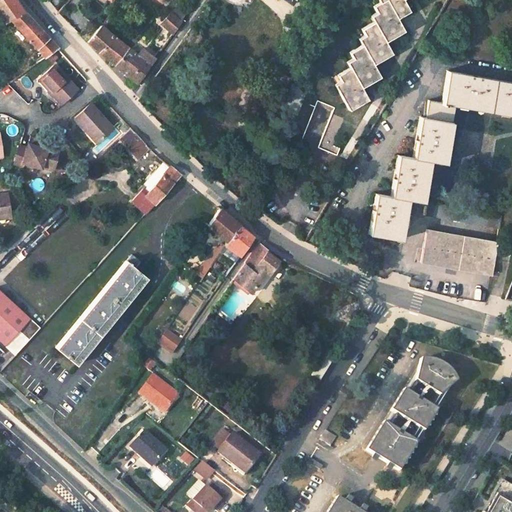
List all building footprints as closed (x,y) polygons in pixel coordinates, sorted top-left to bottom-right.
[(25,11),(16,0),(0,0),(0,16),(1,17),(4,23),(10,20),(25,11)] [(382,0),(373,5),(379,18),(361,28),(367,41),(348,52),(354,65),(336,73),(343,87),(337,89),(346,109),(367,99),(360,84),(378,75),(373,63),(393,54),(386,39),(403,30),(398,17),(410,11),(404,0),(382,0)] [(58,48),(25,11),(10,20),(44,57),(58,48)] [(116,16),(110,12),(100,25),(106,29),(116,16)] [(180,21),(170,13),(161,24),(171,33),(180,21)] [(98,27),(90,21),(79,34),(85,41),(98,27)] [(106,29),(100,25),(98,27),(85,41),(113,66),(128,47),(106,29)] [(137,54),(128,47),(113,66),(137,84),(150,67),(151,62),(154,58),(142,48),(137,54)] [(77,89),(54,64),(40,77),(48,87),(47,88),(61,104),(77,89)] [(511,84),(447,72),(442,104),(428,102),(424,119),(418,118),(411,158),(396,155),(388,196),(374,193),(366,234),(394,240),(401,199),(416,202),(424,161),(439,164),(447,123),(451,124),(454,104),(511,114),(511,84)] [(40,77),(36,80),(45,90),(47,88),(48,87),(40,77)] [(317,101),(304,94),(287,134),(297,139),(317,101)] [(112,128),(89,103),(74,117),(87,132),(88,131),(98,141),(112,128)] [(347,116),(334,109),(314,148),(333,158),(337,151),(331,147),(347,116)] [(87,132),(84,134),(94,145),(98,141),(88,131),(87,132)] [(148,147),(139,137),(129,147),(138,157),(148,147)] [(25,149),(17,148),(13,167),(22,168),(22,165),(40,169),(41,168),(41,165),(53,167),(57,150),(45,147),(44,150),(26,146),(25,149)] [(154,170),(142,183),(145,185),(130,201),(144,214),(180,174),(169,165),(160,175),(154,170)] [(434,205),(432,219),(442,221),(499,233),(502,218),(434,205)] [(238,224),(219,208),(206,225),(226,242),(238,224)] [(253,236),(238,224),(226,242),(224,245),(239,255),(253,236)] [(428,236),(423,262),(463,270),(491,276),(496,250),(428,236)] [(272,252),(258,240),(242,262),(244,263),(233,279),(250,293),(265,272),(268,274),(281,256),(272,252)] [(223,246),(218,242),(196,272),(202,277),(220,251),(223,246)] [(239,255),(224,245),(220,251),(235,261),(239,255)] [(141,261),(131,254),(54,347),(75,363),(146,277),(135,268),(141,261)] [(0,341),(14,355),(28,340),(32,335),(39,327),(0,290),(0,341)] [(180,340),(165,330),(156,343),(171,354),(180,340)] [(334,362),(323,356),(311,376),(321,382),(334,362)] [(418,358),(413,379),(438,395),(456,379),(454,375),(450,370),(447,366),(443,363),(439,361),(436,360),(429,358),(425,358),(424,358),(420,358),(418,358)] [(178,396),(153,377),(139,395),(150,404),(152,401),(167,412),(178,396)] [(351,386),(345,383),(339,392),(345,396),(351,386)] [(436,409),(403,389),(389,411),(422,431),(436,409)] [(167,412),(152,401),(150,404),(165,415),(167,412)] [(422,431),(389,411),(382,421),(415,442),(422,431)] [(415,442),(382,421),(364,450),(397,471),(415,442)] [(218,452),(230,437),(221,430),(210,445),(218,452)] [(165,451),(143,431),(128,448),(139,459),(141,456),(151,466),(165,451)] [(218,452),(217,454),(231,465),(229,466),(243,477),(260,456),(232,434),(230,437),(218,452)] [(200,461),(193,470),(205,479),(212,470),(200,461)] [(511,511),(511,486),(499,479),(481,511),(511,511)] [(204,511),(205,511),(213,505),(218,499),(221,501),(226,496),(212,483),(207,488),(204,485),(191,500),(195,503),(204,511)] [(359,511),(335,497),(325,511),(359,511)] [(218,499),(213,505),(215,507),(221,501),(218,499)] [(204,511),(195,503),(189,510),(190,511),(204,511)]
